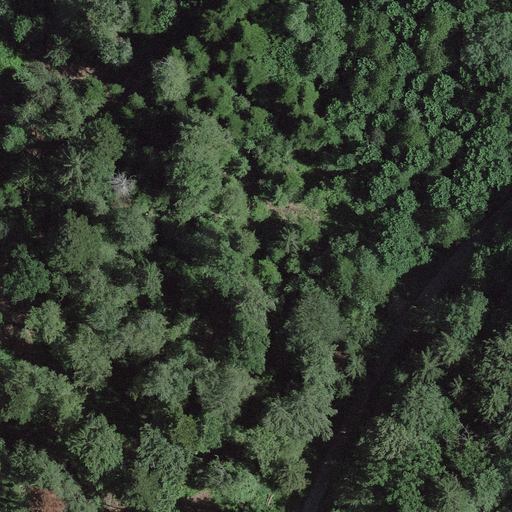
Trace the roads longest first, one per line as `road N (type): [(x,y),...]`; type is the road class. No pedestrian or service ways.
road 1 (track): [(511,213),(472,248),(386,358)]
road 2 (track): [(386,358),(330,447),(304,511)]
